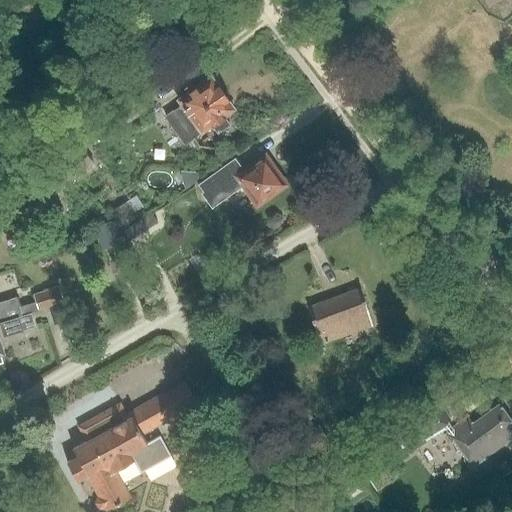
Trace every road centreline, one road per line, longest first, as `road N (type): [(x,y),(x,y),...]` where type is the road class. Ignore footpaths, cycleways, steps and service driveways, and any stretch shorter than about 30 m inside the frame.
road 1 (residential): [(511,316),(274,0)]
road 2 (unknown): [(511,288),(295,0)]
road 3 (track): [(180,312),(406,175)]
road 4 (track): [(0,415),(180,312)]
road 5 (track): [(180,312),(285,488)]
